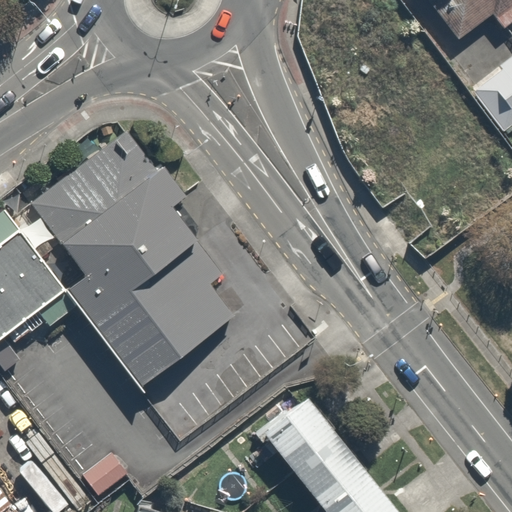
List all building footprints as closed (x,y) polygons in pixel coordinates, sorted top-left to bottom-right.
[(511,0),(424,0),(450,39),(488,13),(497,25),(511,14),(511,0)] [(511,52),(462,92),(497,135),(511,122),(511,52)] [(444,123),(412,84),(354,132),(386,171),(444,123)] [(487,127),(412,186),(436,217),(511,159),(487,127)] [(85,275),(65,289),(77,305),(81,309),(84,314),(140,387),(235,315),(210,283),(222,273),(196,240),(198,239),(172,205),(187,195),(164,165),(162,166),(160,164),(154,168),(125,131),(30,202),(85,275)] [(0,338),(8,333),(15,342),(20,338),(45,320),(49,325),(77,305),(65,289),(4,209),(0,211),(0,338)] [(396,511),(306,397),(261,433),(323,511),(396,511)] [(127,473),(111,452),(82,473),(97,494),(125,474),(127,473)] [(18,511),(0,488),(0,511),(18,511)]
